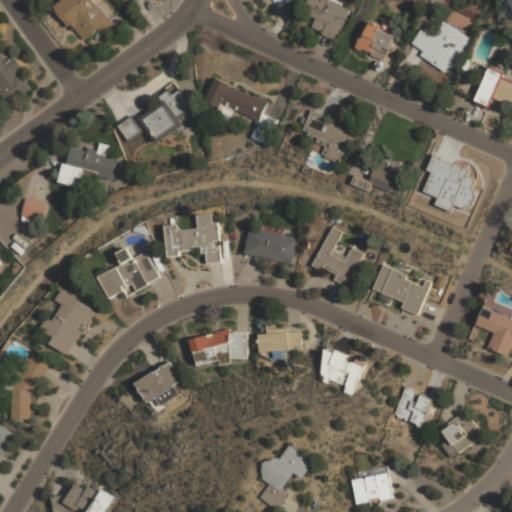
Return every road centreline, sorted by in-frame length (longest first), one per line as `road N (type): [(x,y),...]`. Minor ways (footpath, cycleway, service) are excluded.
road 1 (residential): [(10,511),(116,351),(156,318),(222,295),(305,301),(511,392)]
road 2 (residential): [(192,8),(511,151)]
road 3 (tertiary): [(196,0),(172,29),(0,156)]
road 4 (residential): [(435,359),(511,184)]
